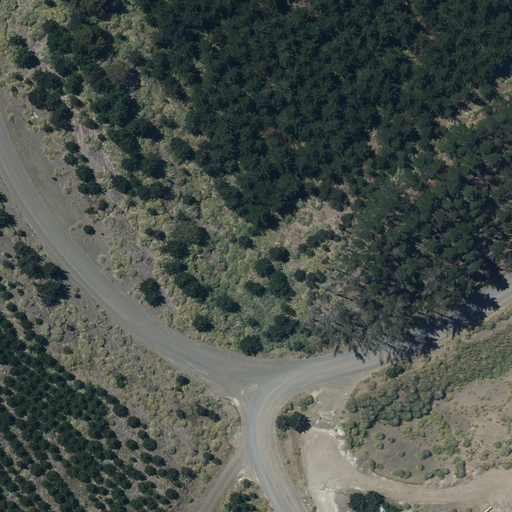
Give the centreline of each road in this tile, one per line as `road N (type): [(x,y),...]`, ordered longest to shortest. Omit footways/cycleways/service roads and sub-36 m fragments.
road 1 (track): [(0,141),(42,220),(109,296),(204,358),(253,379)]
road 2 (track): [(253,379),(344,368),(454,327),(511,287)]
road 3 (track): [(253,379),(308,511)]
road 4 (track): [(253,379),(208,511)]
